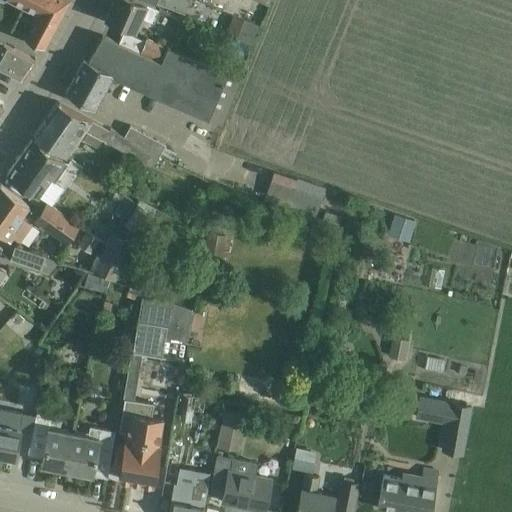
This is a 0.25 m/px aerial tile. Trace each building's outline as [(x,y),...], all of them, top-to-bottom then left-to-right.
[(11,0),(39,15),(26,39),(44,48),(68,0),(11,0)] [(153,22),(159,10),(137,0),(112,0),(105,17),(134,31),(141,16),(153,22)] [(154,0),(184,13),(189,0),(154,0)] [(253,45),(260,25),(234,15),(226,33),(253,45)] [(147,38),(145,41),(124,31),(118,43),(156,60),(163,46),(147,38)] [(161,63),(156,60),(118,43),(103,35),(102,35),(88,62),(83,59),(66,92),(95,108),(110,82),(115,84),(117,82),(221,125),(240,77),(167,48),(161,63)] [(0,40),(0,66),(22,78),(35,59),(0,40)] [(122,137),(58,101),(34,136),(51,147),(66,157),(84,132),(86,133),(83,140),(97,148),(101,141),(124,153),(153,167),(158,156),(122,137)] [(129,125),(127,129),(122,137),(158,156),(164,144),(129,125)] [(31,139),(19,156),(7,174),(38,197),(50,181),(54,183),(67,165),(31,139)] [(325,188),(276,171),(266,201),(315,218),(325,188)] [(32,224),(26,220),(34,209),(0,185),(0,234),(5,238),(10,241),(14,237),(20,241),(32,224)] [(80,225),(47,202),(34,221),(67,244),(80,225)] [(394,215),(388,235),(409,243),(416,222),(394,215)] [(115,280),(127,257),(134,244),(111,233),(93,269),(115,280)] [(227,236),(209,233),(204,267),(223,269),(227,236)] [(49,274),(59,262),(15,246),(10,260),(49,274)] [(76,312),(98,318),(103,297),(81,291),(76,312)] [(116,446),(112,468),(114,469),(114,466),(120,467),(119,478),(127,479),(153,484),(159,446),(158,445),(162,420),(151,417),(153,406),(135,402),(144,354),(162,357),(165,337),(186,341),(192,307),(171,301),(142,296),(133,352),(127,383),(124,400),(126,401),(120,434),(127,435),(128,435),(127,441),(126,441),(125,447),(116,446)] [(411,341),(394,337),(390,357),(406,361),(411,341)] [(452,403),(443,450),(463,454),(472,407),(452,403)] [(248,415),(225,411),(218,448),(241,453),(248,415)] [(29,446),(36,416),(23,413),(20,428),(0,424),(0,455),(15,458),(18,443),(29,446)] [(66,468),(74,433),(59,430),(61,421),(36,416),(29,446),(28,454),(42,457),(41,463),(66,468)] [(108,478),(117,433),(89,427),(88,436),(74,433),(66,468),(92,473),(92,475),(108,478)] [(403,458),(408,430),(392,427),(386,455),(403,458)] [(297,449),(292,470),(308,473),(312,453),(297,449)] [(217,454),(210,486),(224,488),(222,500),(264,509),(271,478),(254,474),(256,462),(232,457),(217,454)] [(0,475),(16,479),(19,460),(0,456),(0,475)] [(423,477),(406,473),(403,473),(402,479),(384,475),(377,508),(399,511),(430,511),(439,472),(424,469),(423,477)] [(203,511),(211,476),(210,476),(199,474),(197,489),(174,484),(171,499),(172,499),(169,511),(203,511)] [(315,491),(318,477),(305,474),(302,488),(301,488),(296,511),(331,511),(335,495),(315,491)] [(343,479),(335,511),(352,511),(358,483),(343,479)]
